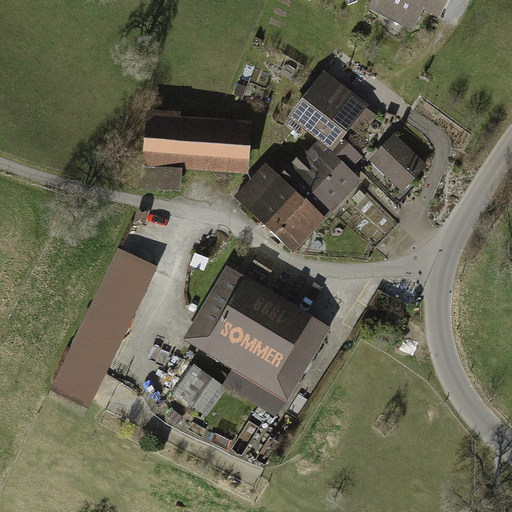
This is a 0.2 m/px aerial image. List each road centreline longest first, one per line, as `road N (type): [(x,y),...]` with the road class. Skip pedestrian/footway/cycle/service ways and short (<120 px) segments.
road 1 (unclassified): [(440,269),(289,268),(228,220),(94,193),(0,163)]
road 2 (unclassified): [(440,269),(437,329),(456,388),(511,454)]
road 3 (unclassified): [(511,147),(440,269)]
